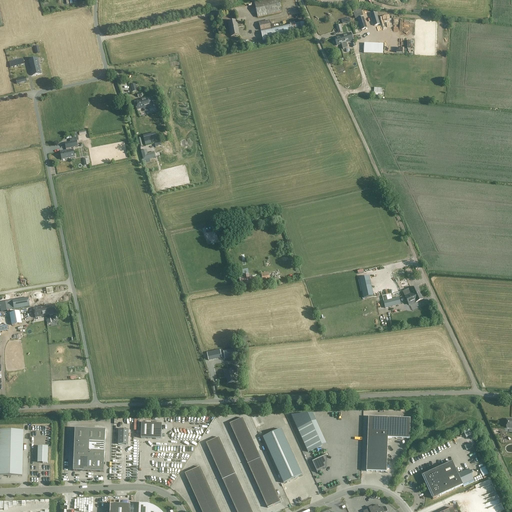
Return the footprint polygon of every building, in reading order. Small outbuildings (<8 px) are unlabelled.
[(258,18),(282,13),(278,0),(266,0),(254,3),(258,18)] [(380,24),(376,13),(371,15),(374,26),(380,24)] [(361,30),(367,28),(363,17),(358,19),(361,30)] [(231,37),(240,35),(237,21),(228,22),(231,37)] [(261,30),(271,28),(269,21),(259,23),(261,30)] [(263,42),(307,32),(305,21),(261,31),(263,42)] [(351,33),(334,38),(337,46),(341,44),(346,43),(353,41),(351,33)] [(41,74),(38,58),(28,61),(32,76),(41,74)] [(11,68),(24,64),(23,59),(9,62),(11,68)] [(141,100),(135,102),(137,110),(143,108),(144,109),(153,106),(150,97),(141,99),(141,100)] [(143,136),(145,142),(157,139),(155,133),(143,136)] [(66,149),(78,147),(77,141),(64,143),(66,149)] [(62,160),(75,157),(73,150),(60,153),(62,160)] [(279,279),(277,271),(261,274),(263,282),(279,279)] [(252,275),(248,276),(247,272),(243,273),(244,277),(239,278),(241,286),(253,283),(252,275)] [(373,296),(369,276),(359,278),(363,298),(373,296)] [(375,296),(380,295),(390,292),(388,285),(373,288),(375,296)] [(420,293),(417,287),(411,290),(410,289),(409,289),(403,292),(406,299),(420,293)] [(423,299),(420,293),(406,299),(408,303),(415,300),(416,303),(423,299)] [(31,306),(29,298),(17,300),(19,308),(31,306)] [(399,298),(392,299),(383,302),(385,309),(401,305),(399,298)] [(54,305),(44,307),(46,316),(56,314),(54,305)] [(35,318),(46,316),(44,307),(34,309),(35,318)] [(19,312),(9,314),(11,325),(21,324),(19,312)] [(223,351),(225,358),(236,357),(235,349),(223,351)] [(220,350),(207,353),(208,361),(221,358),(220,350)] [(233,374),(237,374),(235,368),(230,369),(230,372),(226,373),(228,383),(235,382),(233,374)] [(311,423),(313,423),(313,416),(292,416),(298,429),(311,423)] [(368,417),(367,451),(366,472),(386,472),(388,438),(409,439),(410,419),(368,417)] [(242,418),(230,424),(267,508),(280,502),(242,418)] [(141,423),(141,439),(161,439),(162,424),(141,423)] [(75,432),(74,442),(85,442),(85,429),(78,429),(75,429),(75,432)] [(85,429),(85,442),(90,443),(95,443),(95,430),(85,429)] [(119,429),(118,445),(128,445),(129,430),(119,429)] [(263,438),(273,461),(292,452),(281,429),(263,438)] [(19,476),(22,476),(23,431),(0,430),(0,475),(7,476),(7,477),(10,477),(11,476),(19,476)] [(102,430),(95,430),(95,443),(105,443),(105,433),(105,430),(102,430)] [(252,511),(219,437),(206,443),(236,511),(252,511)] [(90,443),(85,442),(74,442),(74,450),(89,451),(90,443)] [(95,443),(90,443),(89,451),(104,451),(105,443),(95,443)] [(48,447),(38,447),(38,462),(43,462),(43,463),(48,463),(48,447)] [(89,459),(89,451),(74,450),(74,458),(89,459)] [(104,451),(89,451),(89,459),(94,459),(93,472),(100,472),(103,472),(104,469),(104,451)] [(292,452),(273,461),(283,483),(302,475),(292,452)] [(312,461),(317,473),(318,473),(317,471),(325,468),(326,456),(328,455),(328,454),(312,461)] [(76,471),(93,472),(94,459),(89,459),(74,458),(73,468),(73,471),(76,471)] [(452,462),(423,475),(427,484),(426,485),(428,490),(430,490),(434,499),(463,485),(452,462)] [(220,511),(200,467),(185,474),(201,511),(220,511)] [(475,493),(494,485),(491,478),(472,487),(475,493)] [(288,495),(290,501),(298,498),(296,493),(288,495)] [(140,503),(139,503),(138,511),(162,511),(161,511),(158,509),(157,508),(155,507),(153,506),(152,505),(151,505),(150,504),(149,504),(139,504),(140,503)]
